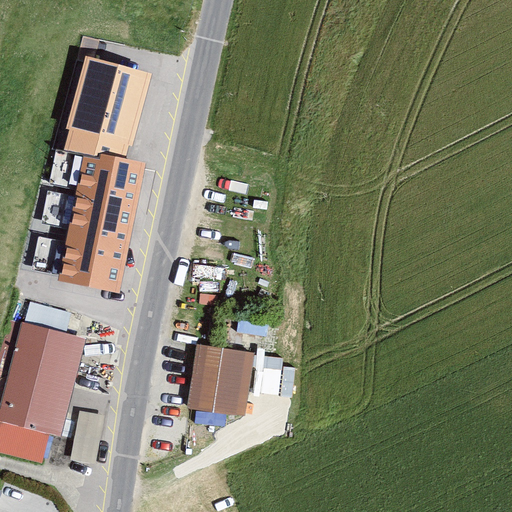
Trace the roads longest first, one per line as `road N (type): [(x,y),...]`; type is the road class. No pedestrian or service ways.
road 1 (tertiary): [(220,0),(137,368),(117,511)]
road 2 (unknown): [(0,461),(118,509)]
